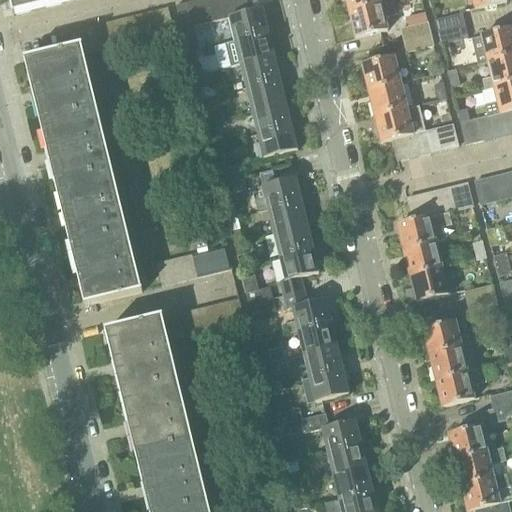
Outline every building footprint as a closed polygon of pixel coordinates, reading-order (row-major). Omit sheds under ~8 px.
[(74,0),(8,0),(13,18),(15,18),(14,17),(75,2),(74,0)] [(204,26),(215,23),(209,0),(198,3),(204,26)] [(221,0),(209,0),(215,23),(227,20),(221,0)] [(233,0),(221,0),(227,20),(229,20),(238,17),(233,0)] [(346,0),(350,15),(381,7),(381,6),(379,0),(346,0)] [(507,4),(505,0),(471,0),(475,12),(507,4)] [(198,3),(187,5),(193,29),(204,26),(198,3)] [(381,6),(381,7),(350,15),(356,40),(388,33),(385,20),(396,17),(393,3),(381,6)] [(182,31),(193,29),(187,5),(176,8),(182,31)] [(168,10),(157,13),(162,36),(174,33),(168,10)] [(229,20),(235,44),(268,36),(262,11),(238,17),(229,20)] [(151,39),(162,36),(157,13),(145,16),(151,39)] [(139,42),(151,39),(145,16),(133,19),(139,42)] [(435,23),(438,35),(465,28),(462,17),(435,23)] [(127,45),(139,42),(133,19),(122,22),(127,45)] [(116,48),(127,45),(122,22),(110,25),(116,48)] [(104,51),(116,48),(110,25),(98,28),(104,51)] [(401,32),(404,43),(430,37),(427,25),(401,32)] [(104,51),(98,28),(87,30),(92,54),(104,51)] [(438,35),(441,47),(468,40),(465,28),(438,35)] [(478,68),(488,66),(511,59),(511,31),(472,42),(478,68)] [(274,59),(268,36),(235,44),(225,46),(231,69),(241,67),(274,59)] [(407,55),(433,49),(430,37),(404,43),(407,55)] [(23,62),(24,63),(39,124),(96,110),(81,50),(83,49),(82,47),(23,62)] [(246,90),(280,82),(274,59),(241,67),(246,90)] [(495,91),(511,86),(511,59),(488,66),(492,79),(482,82),(485,93),(495,91)] [(362,68),(369,94),(401,86),(394,60),(362,68)] [(191,66),(193,78),(203,76),(200,64),(191,66)] [(456,73),(448,74),(452,91),(460,89),(456,73)] [(193,78),(196,90),(206,88),(203,76),(193,78)] [(246,90),(252,113),(285,105),(280,82),(246,90)] [(407,112),(401,86),(369,94),(375,119),(407,112)] [(439,104),(446,102),(442,86),(435,88),(439,104)] [(487,119),(490,119),(501,116),(511,114),(511,113),(511,86),(495,91),(498,104),(484,108),(487,119)] [(252,113),(258,137),(291,128),(285,105),(252,113)] [(96,110),(39,124),(54,185),(111,171),(96,110)] [(202,113),(205,125),(214,123),(211,110),(202,113)] [(393,143),(404,140),(413,137),(407,112),(375,119),(381,146),(393,143)] [(458,114),(461,126),(471,123),(468,112),(458,114)] [(501,116),(506,138),(511,136),(511,115),(511,114),(501,116)] [(490,119),(495,140),(506,138),(501,116),(490,119)] [(490,119),(487,119),(480,121),(485,143),(495,140),(490,119)] [(485,143),(480,121),(471,123),(461,126),(467,147),(485,143)] [(205,125),(208,137),(217,135),(214,123),(205,125)] [(435,132),(441,154),(458,149),(453,127),(435,132)] [(291,128),(258,137),(264,161),(297,152),(291,128)] [(435,132),(426,134),(431,156),(441,154),(435,132)] [(420,159),(431,156),(426,134),(415,137),(420,159)] [(415,137),(413,137),(404,140),(409,162),(420,159),(415,137)] [(409,162),(404,140),(393,143),(398,164),(409,162)] [(217,174),(220,186),(244,180),(241,168),(217,174)] [(111,171),(54,185),(69,247),(126,233),(111,171)] [(510,200),(504,177),(494,180),(499,203),(510,200)] [(220,186),(223,197),(247,192),(244,180),(220,186)] [(499,203),(494,180),(475,184),(481,207),(499,203)] [(259,216),(268,213),(301,205),(295,181),(262,189),(256,191),(253,194),(259,216)] [(450,191),(455,213),(473,209),(467,186),(450,191)] [(440,193),(445,216),(455,213),(450,191),(440,193)] [(429,196),(434,219),(438,218),(445,216),(440,193),(429,196)] [(418,198),(423,221),(434,219),(429,196),(418,198)] [(423,221),(418,198),(407,201),(413,223),(423,221)] [(307,229),(301,205),(268,213),(274,237),(307,229)] [(423,221),(413,223),(397,227),(404,253),(436,246),(432,230),(440,229),(438,218),(434,219),(423,221)] [(307,229),(274,237),(280,260),(313,252),(307,229)] [(488,233),(492,249),(499,247),(495,231),(488,233)] [(231,234),(234,246),(244,244),(241,232),(231,234)] [(126,233),(69,247),(84,309),(143,294),(142,292),(141,293),(126,233)] [(234,246),(237,259),(247,256),(244,244),(234,246)] [(478,262),(486,260),(482,245),(475,247),(478,262)] [(436,246),(404,253),(410,278),(442,271),(436,246)] [(198,256),(191,258),(197,281),(232,272),(227,249),(208,253),(207,249),(197,251),(198,256)] [(319,276),(313,252),(280,260),(285,283),(279,284),(283,299),(305,293),(302,280),(319,276)] [(505,256),(494,259),(495,264),(506,262),(505,256)] [(185,284),(197,281),(191,258),(179,260),(185,284)] [(173,287),(185,284),(179,260),(168,263),(173,287)] [(173,287),(168,263),(157,266),(162,289),(173,287)] [(442,271),(410,278),(417,305),(449,297),(442,271)] [(254,276),(242,279),(247,295),(258,292),(254,276)] [(504,298),(511,296),(511,283),(501,286),(504,298)] [(247,295),(249,307),(274,301),(271,289),(247,295)] [(466,295),(469,306),(496,300),(493,289),(466,295)] [(308,305),(305,293),(283,299),(286,313),(294,311),(297,324),(287,326),(289,336),(299,334),(299,333),(332,325),(326,301),(308,305)] [(472,318),(499,312),(496,300),(469,306),(472,318)] [(239,301),(228,304),(233,327),(245,324),(239,301)] [(249,307),(252,319),(276,313),(274,301),(249,307)] [(222,330),(233,327),(228,304),(216,307),(222,330)] [(210,333),(222,330),(216,307),(204,310),(210,333)] [(198,336),(210,333),(204,310),(192,313),(198,336)] [(186,339),(198,336),(192,313),(181,316),(186,339)] [(186,339),(181,316),(169,319),(175,342),(186,339)] [(106,333),(106,335),(121,395),(177,381),(162,321),(163,320),(163,319),(106,333)] [(465,322),(423,332),(430,358),(462,350),(472,348),(465,322)] [(299,333),(299,334),(304,357),(338,349),(332,325),(299,333)] [(472,348),(462,350),(430,358),(436,383),(478,373),(472,348)] [(310,380),(343,372),(338,349),(304,357),(310,380)] [(261,355),(264,367),(273,365),(270,353),(261,355)] [(264,367),(267,380),(276,378),(273,365),(264,367)] [(478,373),(436,383),(442,410),(475,402),(471,388),(487,384),(483,371),(478,373)] [(310,380),(316,405),(349,397),(343,372),(310,380)] [(192,442),(177,381),(121,395),(136,456),(192,442)] [(511,394),(491,400),(494,411),(511,406),(511,394)] [(497,423),(511,418),(511,406),(494,411),(497,423)] [(276,416),(279,428),(302,422),(300,411),(276,416)] [(497,426),(497,423),(494,411),(480,414),(484,429),(497,426)] [(302,422),(279,428),(282,439),(305,433),(305,436),(323,431),(329,455),(361,447),(355,423),(329,429),(326,416),(302,422)] [(448,436),(455,463),(487,455),(487,454),(481,428),(448,436)] [(192,442),(136,456),(149,511),(174,511),(207,504),(192,442)] [(366,471),(361,447),(329,455),(334,478),(366,471)] [(487,455),(455,463),(461,488),(494,480),(490,467),(506,464),(503,451),(487,454),(487,455)] [(372,494),(366,471),(334,478),(340,502),(372,494)] [(291,476),(294,488),(302,486),(300,474),(291,476)] [(494,480),(461,488),(467,511),(510,511),(508,503),(499,505),(496,493),(510,490),(507,477),(494,480)] [(294,488),(297,501),(305,499),(302,486),(294,488)] [(340,502),(342,511),(376,511),(372,494),(340,502)]
